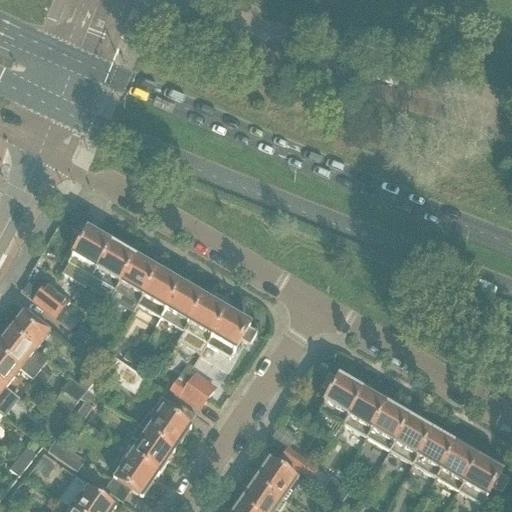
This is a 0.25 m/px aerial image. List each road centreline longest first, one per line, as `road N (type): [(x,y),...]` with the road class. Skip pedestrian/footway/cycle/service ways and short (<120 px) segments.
road 1 (primary): [(56,108),(150,154),(511,292)]
road 2 (primary): [(511,244),(73,67)]
road 3 (residential): [(511,129),(143,13)]
road 4 (residential): [(40,147),(312,310)]
road 5 (residential): [(183,511),(312,310)]
road 6 (residential): [(312,310),(511,424)]
